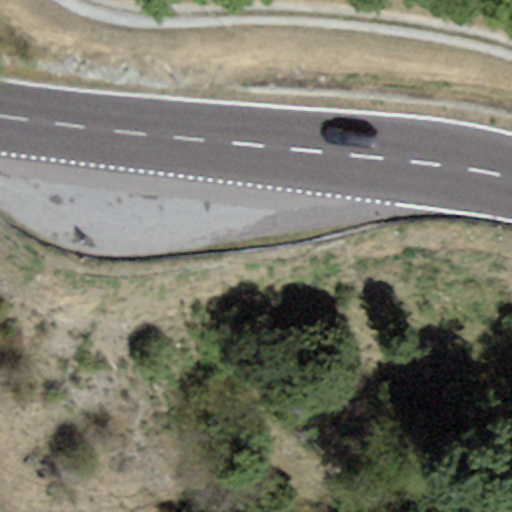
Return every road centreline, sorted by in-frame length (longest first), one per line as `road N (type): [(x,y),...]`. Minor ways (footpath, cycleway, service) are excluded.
road 1 (secondary): [(0,114),(511,177)]
road 2 (track): [(511,47),(356,17),(157,14),(89,0)]
